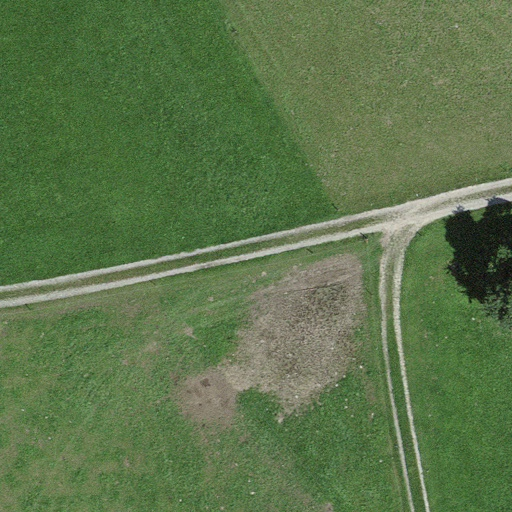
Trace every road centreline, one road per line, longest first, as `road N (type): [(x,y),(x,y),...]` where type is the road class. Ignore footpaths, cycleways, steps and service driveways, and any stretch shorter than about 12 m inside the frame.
road 1 (track): [(511,188),(0,296)]
road 2 (track): [(431,209),(402,241),(389,305),(420,511)]
